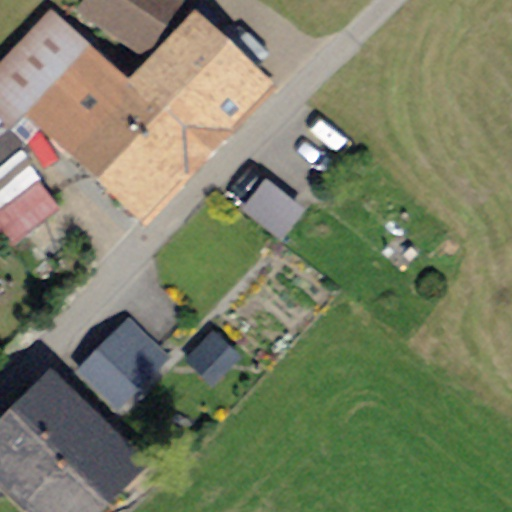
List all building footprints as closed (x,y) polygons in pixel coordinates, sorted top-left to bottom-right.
[(168,0),(83,0),(79,6),(144,47),(172,3),(168,0)] [(138,111),(120,94),(127,87),(51,16),(2,70),(149,207),(174,180),(139,147),(145,141),(126,123),(138,111)] [(157,69),(153,65),(127,87),(120,94),(138,111),(126,123),(145,141),(139,147),(174,180),(262,85),(196,25),(157,69)] [(118,334),(80,374),(117,409),(164,360),(143,340),(134,349),(118,334)] [(0,435),(0,474),(39,511),(85,511),(131,464),(48,385),(0,435)]
